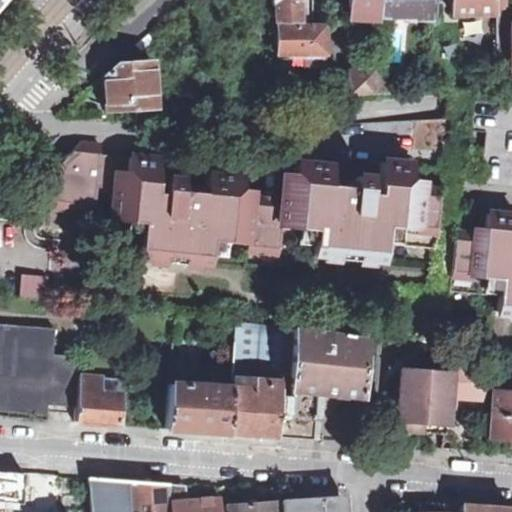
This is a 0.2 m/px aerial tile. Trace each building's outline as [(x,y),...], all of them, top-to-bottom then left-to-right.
[(275,19),(300,19),(299,0),(273,0),(274,6),(275,19)] [(358,18),(378,18),(379,0),(348,0),(347,32),(358,33),(358,18)] [(379,0),(378,18),(434,24),(435,0),(379,0)] [(490,67),(507,67),(506,0),(452,0),(452,16),(494,15),(494,41),(490,42),(490,67)] [(325,65),(324,25),(276,27),(276,56),(304,55),(304,65),(325,65)] [(357,43),(358,33),(347,32),(347,43),(357,43)] [(106,113),(154,110),(153,82),(151,62),(117,64),(103,77),(106,113)] [(346,96),(374,94),(374,73),(375,68),(347,70),(347,72),(346,96)] [(331,97),(346,96),(347,72),(331,72),(331,97)] [(391,74),(374,73),(374,94),(404,92),(404,82),(391,83),(391,74)] [(95,208),(114,210),(117,180),(127,180),(129,158),(100,156),(101,147),(64,144),(47,162),(43,211),(94,215),(95,208)] [(212,241),(244,245),(248,198),(242,197),(243,179),(207,176),(206,188),(183,186),(182,182),(179,179),(176,178),(172,178),(170,180),(168,181),(167,185),(166,195),(157,194),(160,161),(129,158),(127,180),(117,180),(114,210),(112,221),(127,223),(124,247),(139,248),(138,260),(210,267),(212,241)] [(385,244),(434,249),(440,191),(410,188),(412,165),(380,162),(378,195),(369,195),(370,184),(369,181),(367,178),(364,177),(360,176),(357,177),(355,180),(354,182),(331,180),(332,168),(295,164),(294,182),(284,181),(282,201),(248,198),(244,245),(244,250),(292,255),(295,230),(313,231),(311,257),(383,264),(385,244)] [(511,216),(486,214),(484,237),(454,233),(448,292),(498,296),(496,317),(511,318),(511,216)] [(47,269),(23,267),(21,296),(46,297),(47,269)] [(227,433),(276,437),(283,327),(234,322),(230,387),(227,433)] [(48,405),(75,407),(76,407),(79,378),(79,367),(68,356),(52,355),(54,329),(0,324),(0,411),(47,415),(48,405)] [(276,437),(311,439),(312,414),(317,414),(319,393),(369,397),(373,340),(322,332),(283,327),(276,437)] [(454,398),(484,401),(486,384),(487,374),(450,364),(449,374),(400,371),(399,394),(394,394),(393,410),(398,410),(397,421),(447,425),(448,415),(453,415),(454,398)] [(505,385),(505,374),(487,372),(487,374),(486,384),(505,385)] [(74,422),(118,426),(120,398),(98,395),(100,380),(79,378),(76,407),(75,407),(74,422)] [(120,398),(120,382),(100,380),(98,395),(120,398)] [(165,429),(227,433),(230,387),(169,383),(165,429)] [(511,439),(511,392),(493,392),(489,438),(511,439)] [(170,511),(169,501),(168,484),(87,478),(90,511),(170,511)] [(219,511),(220,500),(187,501),(186,485),(168,484),(169,501),(170,511),(219,511)] [(344,511),(344,497),(279,501),(280,511),(344,511)] [(277,511),(277,503),(227,506),(227,511),(277,511)] [(453,511),(454,505),(420,503),(419,511),(453,511)]
